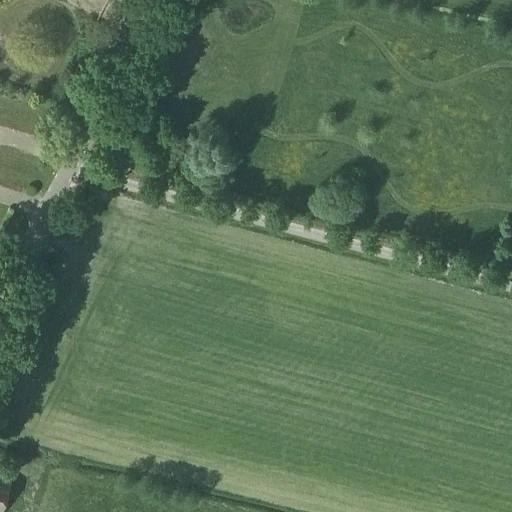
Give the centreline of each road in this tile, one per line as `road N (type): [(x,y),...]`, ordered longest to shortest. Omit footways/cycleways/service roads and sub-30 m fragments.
road 1 (unclassified): [(511,281),(70,168)]
road 2 (unclassified): [(70,168),(157,0)]
road 3 (unclassified): [(0,317),(70,168)]
